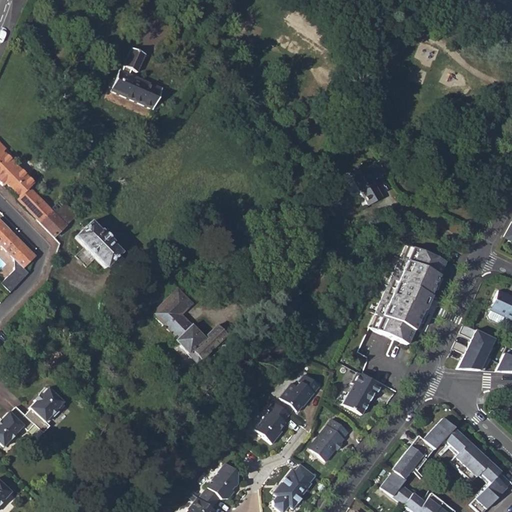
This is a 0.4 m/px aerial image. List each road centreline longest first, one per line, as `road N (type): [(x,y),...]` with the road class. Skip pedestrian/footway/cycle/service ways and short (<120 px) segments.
road 1 (residential): [(329,511),(423,377)]
road 2 (unknown): [(343,227),(360,206),(377,204),(485,243)]
road 3 (residential): [(0,203),(43,249),(33,278),(0,317)]
road 4 (residential): [(423,377),(478,257)]
